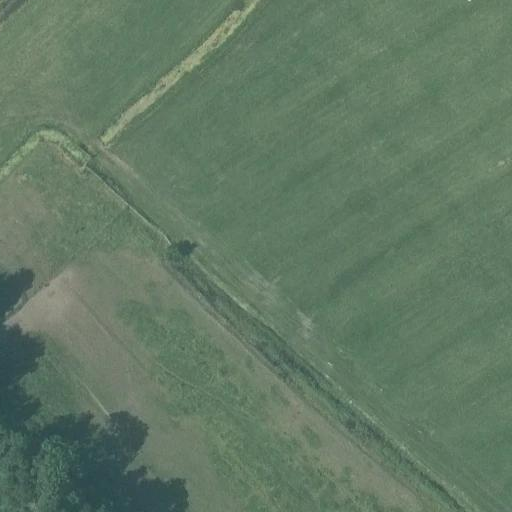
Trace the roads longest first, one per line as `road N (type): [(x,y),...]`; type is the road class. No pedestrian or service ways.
road 1 (track): [(0,104),(73,129),(471,486)]
road 2 (track): [(0,224),(14,233),(47,290),(12,349),(47,390)]
road 3 (track): [(0,98),(120,0)]
